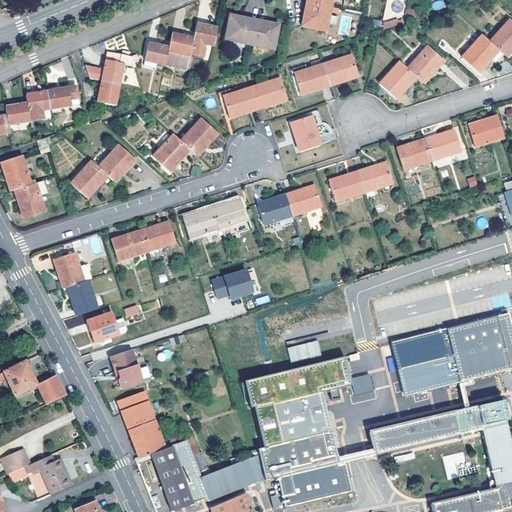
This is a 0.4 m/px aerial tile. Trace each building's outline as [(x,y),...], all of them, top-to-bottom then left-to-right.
[(326,31),(330,6),(306,2),(302,26),(326,31)] [(254,20),(229,15),(224,39),(249,45),(254,20)] [(254,20),(249,45),(274,50),(279,25),(254,20)] [(511,21),(510,20),(489,43),(498,51),(505,58),(511,50),(511,21)] [(193,38),(190,55),(203,58),(206,45),(213,47),(217,28),(196,24),(193,38)] [(186,70),(190,55),(193,38),(171,33),(168,47),(164,65),(186,70)] [(478,73),(498,51),(489,43),(481,36),(462,58),(478,73)] [(155,63),(164,65),(168,47),(148,43),(144,60),(144,65),(154,68),(155,63)] [(428,46),(407,69),(416,78),(423,84),(444,61),(428,46)] [(101,81),(119,85),(123,65),(135,67),(133,58),(118,55),(116,63),(106,61),(101,81)] [(358,76),(351,55),(323,64),(329,86),(358,76)] [(396,100),(416,78),(407,69),(399,62),(379,85),(396,100)] [(301,95),(329,86),(323,64),(293,74),(301,95)] [(87,79),(101,79),(101,66),(87,66),(87,79)] [(287,99),(280,78),(251,87),(258,108),(287,99)] [(119,85),(101,81),(97,102),(115,106),(119,85)] [(46,92),(49,109),(78,104),(75,87),(46,92)] [(229,118),(258,108),(251,87),(222,97),(229,118)] [(27,103),(28,113),(49,109),(46,92),(25,95),(27,103)] [(6,115),(8,125),(30,121),(28,113),(27,103),(5,108),(6,115)] [(0,134),(9,133),(8,125),(6,115),(0,116),(0,134)] [(290,123),(299,151),(321,144),(312,116),(290,123)] [(504,138),(497,117),(466,126),(474,147),(504,138)] [(201,119),(180,141),(189,150),(196,157),(217,133),(201,119)] [(454,130),(425,140),(432,161),(461,151),(454,130)] [(169,172),(189,150),(180,141),(173,135),(152,157),(169,172)] [(47,147),(44,138),(36,141),(38,151),(47,147)] [(402,170),(432,161),(425,140),(395,149),(402,170)] [(118,145),(97,168),(107,176),(114,183),(134,160),(118,145)] [(0,163),(10,192),(14,190),(30,185),(21,156),(0,163)] [(87,199),(107,176),(97,168),(90,162),(70,184),(87,199)] [(386,162),(357,172),(363,193),(392,184),(386,162)] [(328,181),(335,202),(363,193),(357,172),(328,181)] [(469,187),(477,185),(475,176),(467,178),(469,187)] [(44,212),(35,183),(30,185),(14,190),(23,219),(44,212)] [(314,185),(285,195),(292,216),(321,207),(314,185)] [(256,204),(263,225),(292,216),(285,195),(256,204)] [(240,199),(210,208),(217,230),(247,220),(240,199)] [(189,239),(217,230),(210,208),(182,217),(189,239)] [(168,222),(139,231),(146,252),(175,243),(168,222)] [(139,231),(111,240),(118,261),(146,252),(139,231)] [(66,288),(83,282),(79,267),(74,253),(53,261),(62,289),(66,288)] [(86,265),(79,267),(83,282),(87,280),(91,279),(86,265)] [(245,270),(211,281),(217,299),(229,295),(230,299),(252,292),(245,270)] [(66,288),(75,316),(97,309),(87,280),(83,282),(66,288)] [(138,312),(136,306),(124,310),(126,316),(138,312)] [(87,321),(94,343),(125,332),(126,329),(122,319),(113,322),(110,313),(87,321)] [(511,332),(507,313),(391,344),(404,396),(457,383),(470,379),(511,368),(511,332)] [(177,336),(169,339),(171,345),(179,343),(177,336)] [(290,362),(321,357),(318,341),(287,346),(290,362)] [(131,349),(109,356),(114,372),(117,371),(119,377),(117,381),(119,387),(122,388),(143,382),(137,364),(136,365),(131,349)] [(165,350),(157,354),(160,361),(168,357),(165,350)] [(343,357),(242,381),(248,407),(252,407),(261,448),(300,439),(330,432),(323,403),(329,401),(327,392),(350,386),(343,357)] [(14,396),(36,385),(25,362),(3,373),(14,396)] [(141,367),(143,378),(150,377),(148,366),(141,367)] [(350,378),(355,402),(375,398),(370,374),(350,378)] [(65,396),(55,375),(36,385),(46,405),(65,396)] [(470,379),(457,383),(459,393),(463,409),(467,408),(463,392),(462,387),(472,385),(470,379)] [(162,441),(144,392),(117,401),(134,446),(139,458),(150,454),(176,444),(173,437),(162,441)] [(463,409),(369,432),(373,449),(374,454),(482,429),(496,489),(430,504),(431,511),(495,511),(511,508),(511,455),(504,421),(508,420),(502,400),(467,408),(463,409)] [(330,432),(300,439),(306,470),(338,463),(337,458),(330,432)] [(192,503),(207,498),(208,500),(255,481),(256,482),(306,470),(300,439),(261,448),(250,451),(252,458),(201,477),(199,474),(192,456),(189,447),(186,440),(176,444),(150,454),(171,511),(192,504),(192,503)] [(195,444),(189,447),(192,456),(199,453),(195,444)] [(338,463),(374,454),(373,449),(337,458),(338,463)] [(14,461),(4,465),(8,473),(16,470),(29,464),(23,450),(11,455),(14,461)] [(199,453),(192,456),(199,474),(208,470),(201,452),(199,453)] [(412,452),(394,457),(396,463),(414,457),(412,452)] [(456,464),(465,463),(464,452),(443,455),(446,479),(458,478),(456,464)] [(1,459),(4,465),(14,461),(11,455),(1,459)] [(29,464),(16,470),(8,473),(11,481),(26,474),(38,499),(71,484),(59,459),(53,462),(50,455),(29,464)] [(278,494),(270,496),(273,508),(281,506),(278,494)] [(250,511),(244,495),(211,508),(212,511),(250,511)] [(74,510),(74,511),(99,511),(95,502),(74,510)]
